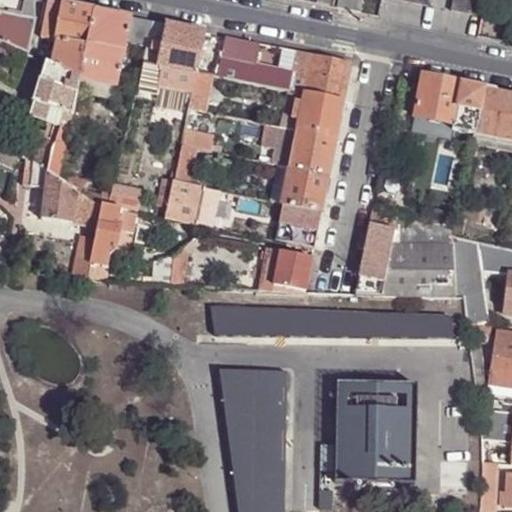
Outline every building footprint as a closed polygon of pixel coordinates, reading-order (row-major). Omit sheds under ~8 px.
[(318,0),(317,6),(333,9),(335,0),(318,0)] [(339,0),(338,10),(361,15),(364,3),(348,0),(339,0)] [(382,0),(383,0),(429,9),(430,0),(382,0)] [(479,19),(483,0),(454,0),(452,13),(479,19)] [(65,4),(57,3),(51,40),(58,42),(65,4)] [(95,11),(65,4),(58,42),(54,66),(81,78),(95,11)] [(0,41),(30,55),(37,19),(0,10),(0,41)] [(133,18),(95,11),(81,78),(81,79),(119,88),(128,44),(132,28),(133,18)] [(145,21),(133,18),(132,28),(143,31),(145,21)] [(155,23),(145,21),(143,31),(132,28),(128,44),(148,48),(155,23)] [(206,33),(155,23),(148,48),(145,63),(197,74),(198,72),(206,33)] [(262,44),(226,37),(218,77),(273,88),(277,69),(269,67),(268,70),(257,68),(257,64),(262,44)] [(314,55),(299,52),(294,72),(277,69),(273,88),(287,91),(293,92),(306,95),(314,55)] [(353,63),(314,55),(306,95),(345,103),(353,63)] [(197,74),(145,63),(140,84),(157,88),(159,81),(195,88),(197,74)] [(81,79),(81,78),(54,66),(48,64),(42,80),(40,80),(32,106),(40,108),(59,115),(56,124),(63,127),(70,129),(81,79)] [(215,76),(198,72),(197,74),(195,88),(191,109),(208,112),(215,76)] [(452,132),(472,136),(483,90),(422,78),(415,118),(416,119),(452,126),(451,132),(452,132)] [(472,136),(471,145),(479,147),(482,136),(511,142),(511,96),(483,90),(472,136)] [(292,100),(293,92),(287,91),(280,128),(298,131),(304,103),(292,100)] [(304,103),(306,95),(293,92),(292,100),(304,103)] [(337,140),(345,103),(306,95),(304,103),(298,131),(337,140)] [(56,126),(56,124),(59,115),(40,108),(36,119),(56,126)] [(451,141),(452,132),(451,132),(452,126),(416,119),(413,133),(451,141)] [(189,122),(188,122),(183,146),(195,149),(200,125),(189,122)] [(53,151),(65,153),(70,129),(63,127),(57,144),(53,151)] [(291,170),(298,131),(280,128),(279,127),(271,165),(280,167),(291,170)] [(330,178),(337,140),(298,131),(291,170),(330,178)] [(511,142),(482,136),(479,147),(511,153),(511,142)] [(0,140),(0,158),(17,167),(21,155),(0,140)] [(195,149),(183,146),(176,180),(175,183),(189,186),(196,149),(195,149)] [(51,151),(48,173),(59,181),(61,174),(65,153),(53,151),(51,151)] [(48,173),(34,164),(33,173),(25,172),(23,187),(31,188),(27,219),(84,225),(88,202),(81,197),(59,181),(48,173)] [(283,205),(291,170),(280,167),(273,203),(283,205)] [(323,214),(330,178),(291,170),(283,205),(293,207),(323,214)] [(61,174),(59,181),(81,197),(87,183),(61,174)] [(175,183),(176,180),(170,179),(166,195),(173,197),(175,183)] [(105,185),(100,206),(103,207),(110,207),(116,186),(105,183),(105,185)] [(189,186),(175,183),(173,197),(170,206),(168,220),(197,226),(200,216),(214,219),(220,192),(189,186)] [(137,191),(116,186),(110,207),(133,212),(137,191)] [(170,206),(173,197),(166,195),(163,195),(161,205),(169,206),(170,206)] [(75,279),(89,280),(103,207),(100,206),(92,204),(88,202),(84,225),(75,279)] [(103,207),(89,280),(104,280),(107,268),(109,268),(111,257),(116,254),(118,248),(117,244),(117,242),(122,217),(131,218),(133,212),(110,207),(103,207)] [(318,236),(323,214),(293,207),(288,230),(318,236)] [(390,261),(392,249),(397,220),(373,215),(365,255),(390,261)] [(392,249),(452,249),(451,239),(453,232),(413,223),(397,220),(392,249)] [(315,249),(318,236),(288,230),(286,243),(315,249)] [(475,232),(473,243),(475,244),(483,246),(486,235),(475,232)] [(511,251),(483,246),(475,244),(473,243),(469,243),(451,239),(452,249),(454,273),(457,292),(456,298),(466,298),(468,321),(488,324),(491,324),(482,274),(509,277),(506,316),(511,316),(511,251)] [(133,245),(117,242),(117,244),(118,248),(116,254),(111,257),(130,261),(133,245)] [(306,294),(306,293),(274,286),(282,252),(268,249),(260,291),(306,294)] [(382,296),(456,298),(457,292),(454,273),(452,249),(392,249),(390,261),(387,276),(385,282),(382,296)] [(306,293),(313,258),(282,252),(274,286),(306,293)] [(364,256),(362,271),(387,276),(390,261),(365,255),(364,256)] [(142,283),(172,285),(174,257),(159,262),(153,262),(152,278),(142,278),(142,283)] [(172,285),(184,286),(188,258),(174,257),(172,285)] [(357,296),(382,296),(385,282),(387,276),(362,271),(360,279),(357,294),(357,296)] [(451,318),(212,306),(215,335),(453,340),(451,318)] [(468,321),(470,344),(484,342),(488,342),(487,335),(488,324),(468,321)] [(489,385),(511,389),(511,334),(497,332),(492,365),(489,385)] [(470,344),(477,394),(484,396),(489,396),(489,385),(492,365),(486,365),(484,342),(470,344)] [(286,372),(219,370),(237,511),(282,511),(284,460),(277,460),(278,432),(285,432),(286,372)] [(511,389),(489,385),(489,396),(511,399),(511,389)] [(412,389),(340,386),(338,479),(410,481),(411,439),(412,417),(412,389)] [(493,464),(494,464),(494,429),(482,430),(482,433),(482,463),(493,464)] [(285,432),(278,432),(277,460),(284,460),(285,432)] [(332,508),(333,446),(320,446),(319,508),(332,508)] [(491,511),(493,464),(482,463),(482,487),(481,499),(480,511),(491,511)] [(511,473),(504,472),(501,508),(511,509),(511,473)]
